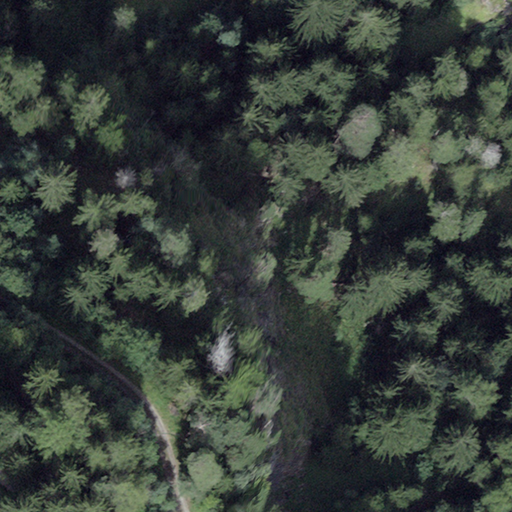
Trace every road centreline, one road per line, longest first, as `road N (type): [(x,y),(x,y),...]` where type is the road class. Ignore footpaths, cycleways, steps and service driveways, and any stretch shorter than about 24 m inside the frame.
road 1 (track): [(181,511),(176,473),(144,409),(57,337),(0,309)]
road 2 (track): [(0,480),(24,488),(42,482),(44,458),(39,424),(0,356)]
